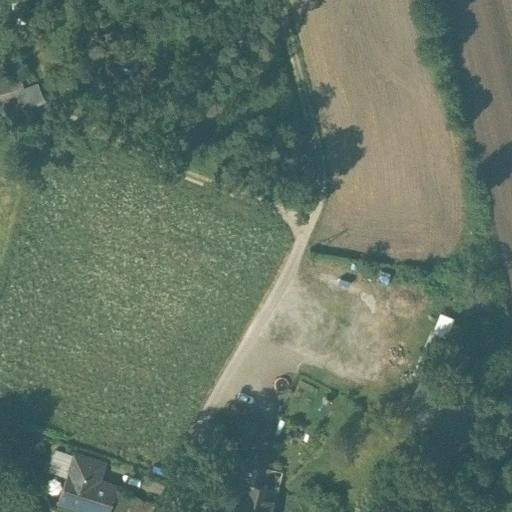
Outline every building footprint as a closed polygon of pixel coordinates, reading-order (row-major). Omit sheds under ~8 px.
[(19,66),(0,71),(0,101),(27,93),(19,66)] [(481,410),(417,377),(395,419),(458,452),(481,410)] [(71,451),(54,445),(48,464),(65,469),(67,465),(71,451)] [(101,458),(72,449),(71,451),(67,465),(85,471),(83,475),(91,478),(92,474),(93,474),(96,466),(98,467),(101,458)] [(93,474),(92,474),(91,478),(83,475),(85,471),(67,465),(65,469),(57,496),(104,511),(114,481),(93,474)] [(268,511),(275,486),(236,477),(227,511),(268,511)] [(150,511),(154,500),(132,493),(126,509),(133,511),(150,511)]
